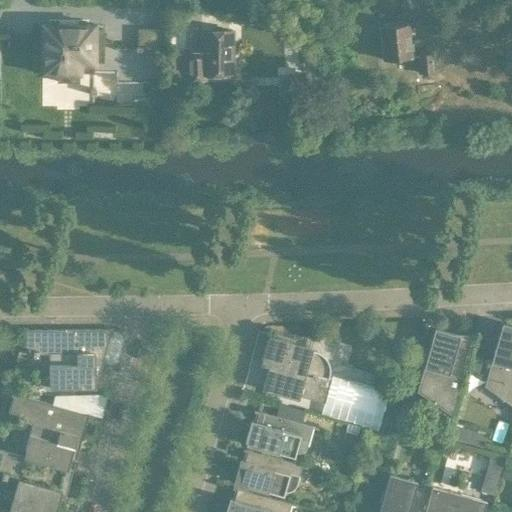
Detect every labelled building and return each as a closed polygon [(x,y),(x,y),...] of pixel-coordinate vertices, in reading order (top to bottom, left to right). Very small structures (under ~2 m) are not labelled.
[(419,58),(408,66),(425,91),(437,83),(437,84),(448,76),(481,91),(494,61),(462,47),(459,18),(427,21),(429,50),(418,57),(419,58)] [(409,44),(407,23),(395,24),(395,22),(383,23),(383,25),(380,26),(383,60),(413,57),(411,44),(409,44)] [(150,49),(150,29),(103,29),(93,29),(93,25),(42,25),(42,34),(32,34),(32,72),(56,72),(56,82),(79,82),(79,72),(93,72),(115,72),(116,82),(151,82),(150,49)] [(162,49),(162,29),(150,29),(150,49),(162,49)] [(206,75),(232,74),(232,30),(202,31),(202,47),(203,47),(203,52),(186,52),(186,80),(206,80),(206,75)] [(182,79),(182,55),(170,55),(170,79),(182,79)] [(289,74),(291,103),(320,101),(319,75),(311,76),(311,72),(289,74)] [(511,325),(501,322),(491,361),(487,374),(490,375),(487,387),(511,405),(511,325)] [(434,327),(423,366),(420,380),(423,380),(419,393),(452,415),(473,341),(460,337),(460,335),(434,327)] [(111,329),(25,329),(25,353),(32,353),(32,356),(38,356),(38,353),(48,353),(49,388),(95,387),(95,365),(101,365),(111,329)] [(317,351),(267,337),(260,361),(271,364),(264,386),(324,402),(331,378),(328,377),(329,373),(329,368),(328,364),(327,360),(324,356),(321,353),(317,351)] [(32,424),(23,456),(23,457),(67,469),(67,468),(73,449),(78,450),(87,415),(13,394),(7,417),(16,420),(16,422),(21,423),(21,421),(32,424)] [(280,404),(276,416),(302,423),(305,411),(280,404)] [(258,411),(255,421),(251,420),(245,442),(293,456),(294,452),(298,452),(302,451),(305,449),(307,445),(312,426),(302,423),(276,416),(258,411)] [(471,429),(467,442),(482,446),(486,434),(471,429)] [(23,457),(23,456),(0,449),(0,474),(1,475),(0,477),(5,478),(6,476),(16,479),(8,511),(7,511),(8,511),(55,511),(57,504),(62,505),(72,470),(67,468),(67,469),(23,457)] [(296,484),(301,466),(301,464),(247,449),(244,460),(240,459),(234,481),(283,494),(284,491),(287,491),(291,490),(294,487),(296,484)] [(482,487),(495,491),(505,458),(491,454),(482,487)] [(389,474),(384,492),(382,492),(382,490),(381,490),(381,492),(381,494),(380,497),(379,499),(378,502),(379,502),(379,501),(381,501),(378,511),(415,511),(422,489),(415,487),(416,481),(389,474)] [(430,491),(422,489),(415,511),(453,511),(458,493),(431,485),(430,491)] [(236,488),(234,498),(229,497),(225,511),(288,511),(291,503),(236,488)] [(485,500),(458,493),(453,511),(490,511),(492,508),(484,506),(485,500)]
